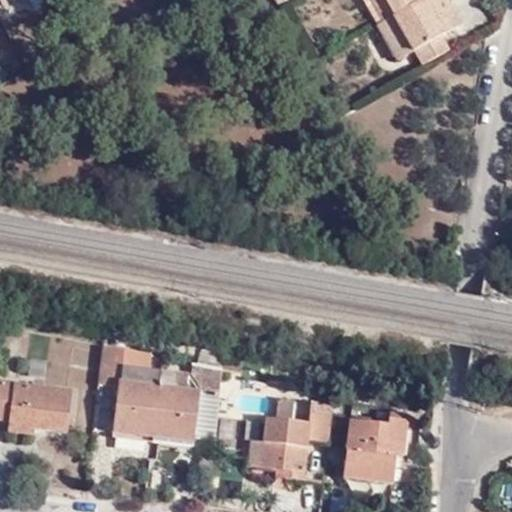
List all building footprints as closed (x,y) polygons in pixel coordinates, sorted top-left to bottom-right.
[(368,0),(381,22),(392,16),(383,0),(368,0)] [(383,0),(392,16),(420,0),(383,0)] [(444,0),(420,0),(392,16),(411,48),(420,62),(445,48),(437,33),(456,22),(444,0)] [(411,48),(392,16),(381,22),(378,23),(396,56),(411,48)] [(128,366),(130,346),(105,341),(100,384),(122,389),(116,434),(194,445),(200,392),(190,391),(158,387),(126,383),(128,366)] [(223,368),(199,362),(197,372),(210,375),(209,380),(221,382),(223,368)] [(49,365),(34,363),(32,378),(47,380),(49,365)] [(158,387),(159,371),(128,366),(126,383),(158,387)] [(0,381),(0,420),(9,422),(9,425),(33,428),(33,429),(65,434),(72,392),(0,381)] [(301,445),(324,448),(329,409),(312,407),(311,419),(303,419),(302,430),(266,427),(256,425),(251,467),(279,471),(279,478),(297,481),(301,445)] [(303,419),(268,414),(266,427),(302,430),(303,419)] [(383,425),(349,421),(342,477),(389,482),(391,457),(405,459),(410,420),(384,417),(383,425)] [(33,429),(33,428),(9,425),(8,434),(32,437),(33,429)]
